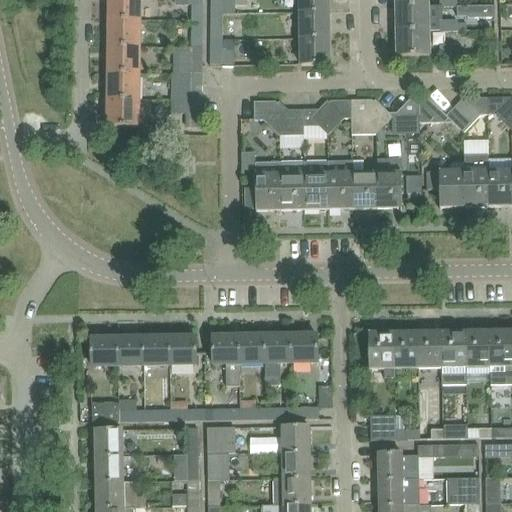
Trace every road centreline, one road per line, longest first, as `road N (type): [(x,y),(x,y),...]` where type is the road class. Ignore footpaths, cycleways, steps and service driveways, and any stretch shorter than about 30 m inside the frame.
road 1 (residential): [(226,277),(225,89),(232,82),(359,81)]
road 2 (residential): [(347,511),(337,275)]
road 3 (residential): [(337,275),(511,270)]
road 4 (residential): [(61,245),(113,270),(226,277)]
road 5 (residential): [(0,98),(21,188),(61,245)]
road 6 (residential): [(20,511),(12,350)]
road 7 (residential): [(359,81),(511,79)]
